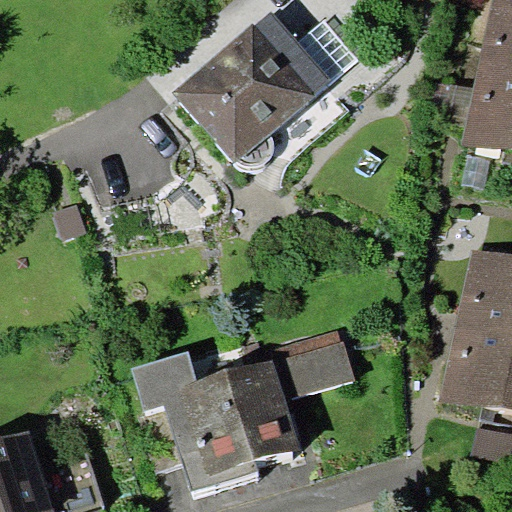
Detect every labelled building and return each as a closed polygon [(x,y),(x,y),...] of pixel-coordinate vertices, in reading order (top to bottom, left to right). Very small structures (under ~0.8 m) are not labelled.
[(511,0),(492,0),(478,67),(511,74),(511,0)] [(299,41),(272,10),(255,25),(254,24),(172,94),(234,164),(235,163),(270,133),(332,81),(299,41)] [(324,20),(299,41),(332,81),(357,59),(324,20)] [(511,74),(478,67),(462,141),(511,151),(511,74)] [(273,136),(270,133),(235,163),(237,166),(240,168),(244,169),(250,169),(254,169),(258,169),(262,166),(265,164),(269,161),(272,157),(274,152),(274,147),(274,141),(273,136)] [(76,203),(52,212),(62,242),(87,233),(76,203)] [(456,321),(511,332),(511,255),(473,247),(456,321)] [(511,332),(456,321),(440,396),(511,411),(511,332)] [(270,351),(273,359),(286,401),(355,380),(340,330),(270,351)] [(161,392),(197,382),(188,351),(132,368),(147,411),(165,404),(161,392)] [(286,401),(273,359),(197,382),(161,392),(165,404),(192,492),(258,472),(255,460),(300,447),(286,401)] [(511,425),(478,418),(470,456),(511,465),(511,425)] [(0,511),(47,511),(48,511),(54,510),(30,431),(0,440),(0,511)]
